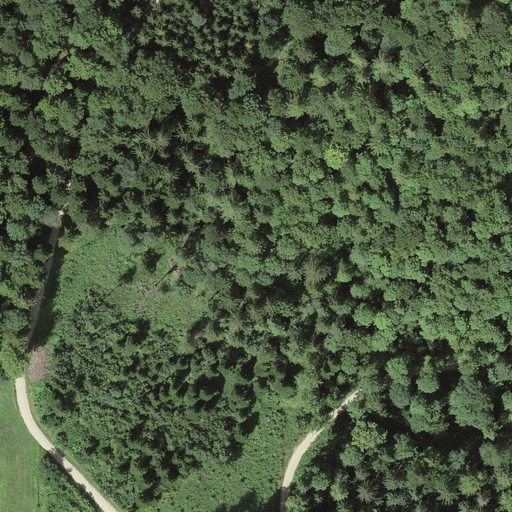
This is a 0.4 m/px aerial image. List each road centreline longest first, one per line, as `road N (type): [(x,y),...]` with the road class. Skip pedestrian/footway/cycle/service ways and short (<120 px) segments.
road 1 (track): [(113,511),(35,432),(20,379),(80,134),(151,0)]
road 2 (track): [(511,361),(411,371),(352,397),(293,461),(284,511)]
road 3 (track): [(223,105),(265,88),(511,66)]
road 4 (track): [(0,111),(135,0)]
